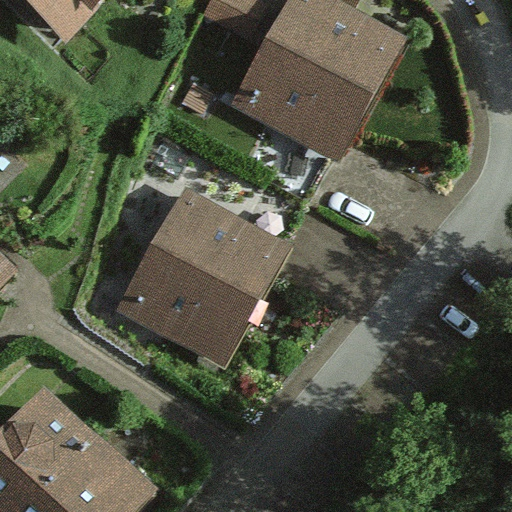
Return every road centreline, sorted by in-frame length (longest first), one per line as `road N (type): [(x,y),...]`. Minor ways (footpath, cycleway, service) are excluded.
road 1 (residential): [(236,511),(498,193),(511,138)]
road 2 (residential): [(511,122),(501,60),(474,0)]
